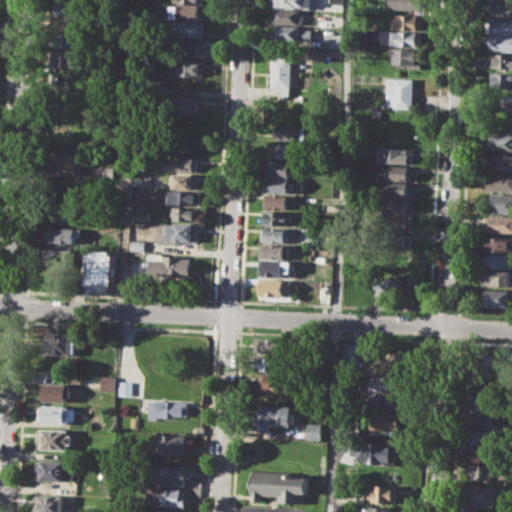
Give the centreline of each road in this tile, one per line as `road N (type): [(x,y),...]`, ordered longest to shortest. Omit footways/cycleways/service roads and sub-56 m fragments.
road 1 (residential): [(0,305),(511,328)]
road 2 (residential): [(2,511),(24,0)]
road 3 (residential): [(457,0),(437,511)]
road 4 (residential): [(240,0),(220,511)]
